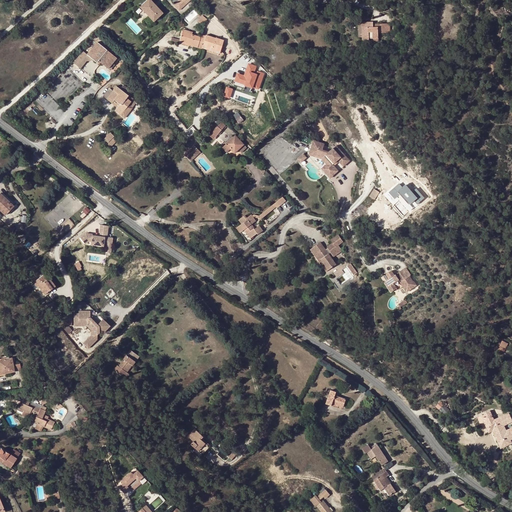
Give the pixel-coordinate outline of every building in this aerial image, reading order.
[(147,0),(140,7),(154,22),(163,13),(150,0),(147,0)] [(185,6),(180,0),(174,5),(179,11),(185,6)] [(389,23),(381,24),(381,28),(378,28),(378,27),(373,27),(373,24),(373,21),(362,22),(362,24),(363,37),(363,40),(369,40),(369,38),(373,38),(378,37),(378,33),(378,31),(381,31),(381,33),(389,33),(389,23)] [(201,49),(202,49),(202,46),(205,36),(201,35),(200,37),(191,34),(182,31),(179,40),(179,41),(189,44),(189,46),(201,49)] [(202,46),(220,52),(223,40),(206,35),(205,36),(202,46)] [(83,51),(74,63),(81,69),(87,62),(94,61),(97,63),(99,61),(108,69),(117,59),(97,43),(87,55),(83,51)] [(119,60),(117,59),(108,69),(110,71),(119,60)] [(236,72),(234,82),(260,89),(264,72),(256,70),(257,65),(247,63),(244,74),(236,72)] [(105,84),(102,80),(96,85),(100,89),(105,84)] [(120,89),(126,93),(128,90),(123,85),(120,89)] [(226,85),(222,95),(229,98),(233,88),(226,85)] [(128,96),(126,93),(120,89),(116,86),(113,90),(107,99),(112,103),(115,100),(117,102),(116,103),(118,105),(117,107),(114,110),(121,115),(129,105),(131,102),(126,98),(128,96)] [(129,105),(121,115),(124,118),(132,107),(129,105)] [(221,122),(212,133),(217,136),(226,126),(221,122)] [(118,140),(116,138),(110,133),(104,139),(108,142),(105,145),(108,149),(118,140)] [(231,149),(235,153),(239,150),(242,153),(247,148),(235,135),(226,144),(231,149)] [(312,142),(310,148),(314,150),(311,156),(321,160),(320,161),(325,166),(323,168),(329,174),(334,169),(332,168),(331,166),(336,162),(337,163),(341,168),(348,162),(334,147),(327,154),(321,152),(323,146),(312,142)] [(231,149),(226,144),(222,148),(227,152),(231,149)] [(187,152),(190,155),(197,148),(194,145),(187,152)] [(197,148),(190,155),(193,159),(200,152),(197,148)] [(314,150),(310,148),(307,156),(320,161),(321,160),(311,156),(314,150)] [(302,155),(296,160),(299,164),(305,159),(302,155)] [(323,168),(320,170),(328,180),(336,173),(334,169),(329,174),(323,168)] [(397,183),(384,192),(390,201),(400,194),(409,208),(424,198),(417,187),(410,191),(404,183),(399,186),(397,183)] [(2,191),(0,193),(14,206),(16,204),(2,191)] [(372,191),(368,198),(373,201),(378,194),(372,191)] [(14,206),(0,193),(0,210),(5,215),(8,212),(14,206)] [(281,199),(271,206),(274,209),(276,210),(284,203),(281,199)] [(258,218),(254,217),(254,219),(260,221),(262,219),(271,211),(274,209),(271,206),(258,218)] [(240,226),(236,229),(239,234),(242,231),(249,240),(256,235),(256,236),(261,232),(258,227),(253,231),(250,226),(254,223),(250,216),(245,220),(243,217),(237,222),(240,226)] [(12,223),(8,227),(12,232),(16,228),(12,223)] [(90,235),(85,240),(90,246),(93,243),(96,243),(96,246),(108,246),(108,243),(112,243),(117,243),(117,237),(113,237),(113,225),(105,225),(105,233),(107,233),(109,233),(109,237),(107,237),(99,237),(99,236),(90,235)] [(318,244),(312,248),(320,260),(321,259),(328,270),(336,264),(331,257),(333,256),(334,257),(342,250),(339,245),(343,241),(339,235),(331,240),(333,243),(327,247),(328,248),(329,250),(327,251),(326,250),(322,245),(320,247),(318,244)] [(320,260),(312,248),(310,249),(326,271),(328,270),(321,259),(320,260)] [(351,263),(347,266),(354,275),(357,273),(351,263)] [(388,279),(386,281),(389,286),(388,287),(391,292),(397,288),(396,287),(394,283),(399,280),(401,283),(407,292),(417,285),(414,281),(413,281),(410,276),(411,275),(406,267),(394,275),(392,271),(386,274),(389,279),(388,279)] [(46,280),(47,279),(44,274),(34,282),(38,287),(39,286),(45,295),(53,288),(46,280)] [(49,278),(47,279),(46,280),(53,288),(56,286),(49,278)] [(74,313),(74,326),(88,326),(91,330),(91,335),(83,344),(88,349),(97,339),(97,335),(99,333),(103,333),(110,326),(106,322),(102,326),(99,323),(98,325),(90,318),(90,316),(90,311),(79,311),(79,313),(74,313)] [(90,316),(90,318),(98,325),(99,323),(93,316),(92,316),(90,316)] [(497,339),(493,349),(499,352),(503,342),(497,339)] [(127,355),(124,359),(126,361),(121,368),(119,366),(116,370),(127,378),(130,374),(128,373),(126,371),(131,364),(133,365),(136,361),(127,355)] [(12,358),(0,360),(0,370),(1,374),(21,370),(20,364),(13,365),(12,358)] [(332,406),(333,404),(333,402),(344,406),(347,399),(336,395),(337,392),(331,390),(326,404),(332,406)] [(28,406),(29,403),(30,402),(32,398),(26,395),(20,408),(24,411),(22,416),(28,418),(30,413),(37,416),(34,423),(37,424),(35,429),(41,432),(44,427),(51,430),(55,423),(51,421),(50,423),(42,419),(43,417),(46,411),(45,411),(46,408),(42,406),(40,408),(37,407),(36,409),(28,406)] [(444,405),(439,410),(444,415),(449,409),(444,405)] [(61,409),(55,416),(61,420),(66,412),(61,409)] [(501,448),(507,445),(505,440),(511,437),(511,427),(506,430),(504,425),(511,421),(511,418),(509,413),(507,413),(508,415),(497,420),(495,421),(490,411),(477,417),(480,423),(483,421),(488,432),(493,430),(501,448)] [(77,426),(74,421),(67,426),(69,430),(77,426)] [(201,438),(202,437),(203,436),(195,429),(189,436),(195,441),(192,444),(198,450),(203,455),(210,447),(209,445),(201,438)] [(210,444),(202,437),(201,438),(209,445),(210,444)] [(343,443),(340,439),(329,448),(332,452),(338,446),(338,447),(343,443)] [(372,450),(367,453),(372,460),(377,456),(383,466),(389,462),(378,444),(371,448),(372,450)] [(0,461),(11,468),(17,459),(10,454),(5,450),(4,451),(4,450),(3,449),(2,449),(1,449),(0,449),(0,448),(0,461)] [(10,454),(17,459),(20,453),(14,449),(10,454)] [(237,454),(234,451),(229,457),(232,460),(237,454)] [(122,481),(118,485),(124,492),(128,488),(130,490),(140,481),(138,479),(142,475),(136,468),(132,472),(130,470),(120,479),(122,481)] [(385,473),(383,469),(371,477),(374,480),(381,490),(385,488),(387,491),(389,489),(392,494),(397,491),(391,483),(389,485),(385,478),(387,477),(390,475),(387,471),(385,473)] [(326,490),(319,495),(322,498),(324,497),(326,499),(331,495),(326,490)] [(320,500),(318,497),(316,495),(311,500),(316,506),(317,506),(322,511),(333,511),(330,508),(324,500),(322,502),(320,500)] [(150,511),(152,511),(145,503),(136,511),(150,511)]
